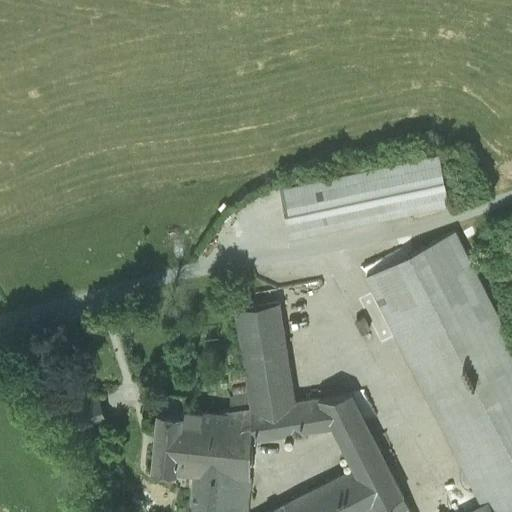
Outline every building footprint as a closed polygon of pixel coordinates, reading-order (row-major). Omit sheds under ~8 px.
[(292,235),(449,202),(439,153),(282,186),(292,235)] [(367,275),(487,511),(508,511),(511,510),(511,346),(453,230),(367,275)] [(237,307),(251,392),(253,406),(295,400),(279,301),(237,307)] [(361,332),(368,328),(363,316),(355,320),(361,332)] [(160,404),(184,407),(185,392),(162,388),(160,404)] [(352,391),(320,396),(334,425),(337,432),(366,420),(352,391)] [(232,409),(253,406),(251,392),(230,395),(232,409)] [(97,396),(72,403),(80,428),(104,420),(97,396)] [(320,396),(295,400),(253,406),(252,438),(334,425),(320,396)] [(184,407),(160,404),(153,466),(195,471),(227,474),(251,477),(252,438),(253,406),(232,409),(220,411),(184,407)] [(373,434),(366,420),(337,432),(345,446),(373,434)] [(403,493),(373,434),(345,446),(355,467),(376,508),(403,493)] [(366,511),(376,508),(355,467),(267,511),(366,511)] [(190,511),(223,511),(227,474),(195,471),(190,511)] [(247,511),(251,477),(227,474),(223,511),(247,511)] [(412,511),(403,493),(376,508),(366,511),(412,511)]
